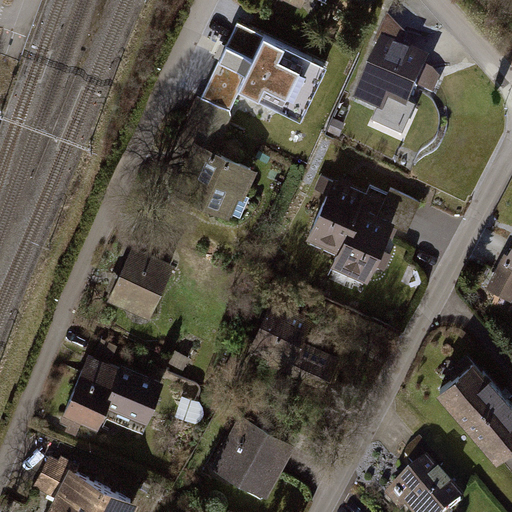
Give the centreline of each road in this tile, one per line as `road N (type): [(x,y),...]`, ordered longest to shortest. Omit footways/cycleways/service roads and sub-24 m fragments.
road 1 (residential): [(0,471),(208,0)]
road 2 (residential): [(319,511),(511,168)]
